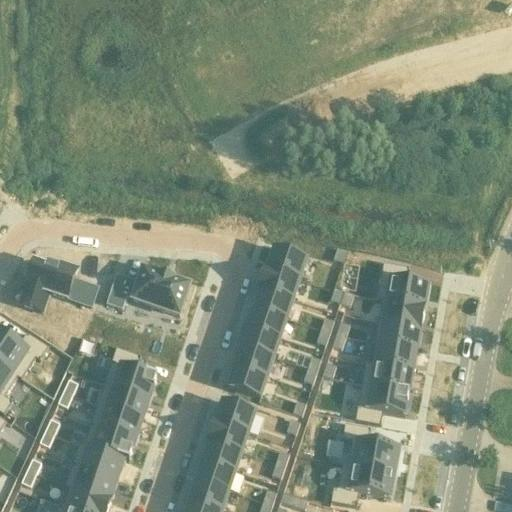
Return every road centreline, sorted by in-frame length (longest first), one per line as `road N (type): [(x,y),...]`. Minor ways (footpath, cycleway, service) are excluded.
road 1 (residential): [(0,259),(44,228),(213,243),(228,257),(231,275),(151,511)]
road 2 (residential): [(236,153),(355,98),(511,48)]
road 3 (tertiary): [(455,511),(491,312),(511,252)]
road 4 (unknown): [(501,278),(241,233)]
